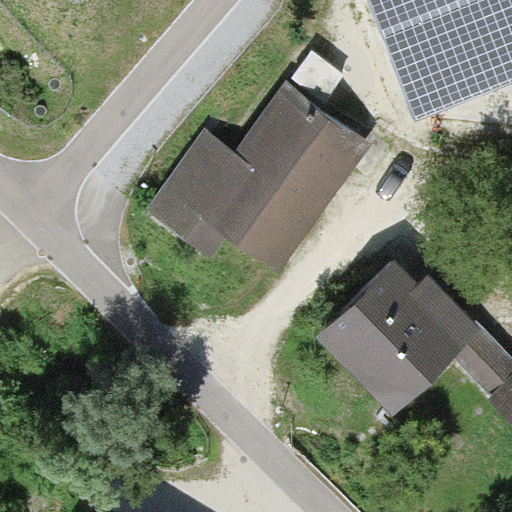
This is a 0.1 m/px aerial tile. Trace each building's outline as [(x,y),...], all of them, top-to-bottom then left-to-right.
[(511,45),(511,0),(376,0),(410,86),(511,45)] [(283,258),(371,133),(287,75),(238,146),(205,122),(150,201),(210,243),(227,220),(283,258)] [(419,267),(396,243),(315,321),(390,398),(448,342),(478,314),(480,312),(429,258),(419,267)] [(492,387),(511,368),(511,350),(478,314),(448,342),(492,387)] [(511,368),(492,387),(489,391),(511,414),(511,368)]
